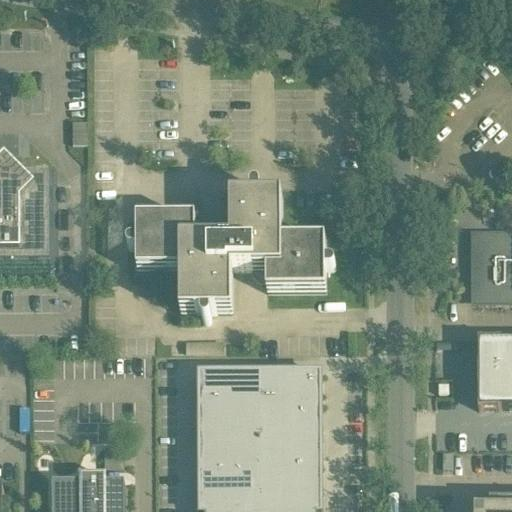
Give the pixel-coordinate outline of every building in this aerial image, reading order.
[(73,127),(73,136),(73,141),(73,149),(88,149),(88,127),(73,127)] [(8,174),(0,182),(0,279),(55,279),(54,188),(24,188),(8,174)] [(204,327),(205,328),(206,328),(208,328),(209,328),(210,327),(211,325),(212,323),(211,319),(232,319),(232,276),(253,275),(253,282),(260,290),(267,290),(267,296),(326,297),(326,276),(332,275),(334,275),(335,274),(336,272),(336,270),(336,269),(335,267),(334,266),(333,266),(332,266),(326,266),(326,245),(282,245),(282,202),(261,202),(261,196),(261,195),(260,194),(259,193),(257,192),(256,192),(255,192),(253,193),(252,194),(252,195),(251,196),(251,202),(231,202),(230,245),(211,245),(211,238),(204,231),(196,231),(196,224),(137,224),(137,245),(131,245),(130,245),(129,246),(128,247),(128,248),(128,249),(128,251),(128,253),(130,254),(132,255),(137,255),(138,275),(181,276),(181,319),(202,319),(202,324),(202,325),(204,327)] [(511,239),(474,240),(474,304),(511,304),(511,239)] [(479,386),(479,415),(502,415),(502,414),(511,413),(511,345),(502,346),(502,345),(479,345),(479,372),(479,386)] [(200,379),(200,409),(261,409),(261,378),(200,379)] [(261,378),(261,409),(321,409),(321,378),(261,378)] [(448,398),(448,388),(438,389),(438,399),(448,398)] [(201,439),(261,439),(261,409),(200,409),(201,439)] [(321,409),(261,409),(261,439),(322,439),(321,409)] [(201,439),(201,469),(261,469),(261,439),(201,439)] [(261,439),(261,469),(322,469),(322,439),(261,439)] [(117,442),(97,443),(98,464),(118,463),(117,442)] [(261,499),(261,469),(201,469),(201,499),(261,499)] [(261,469),(261,499),(322,499),(322,469),(261,469)] [(53,486),(53,511),(124,511),(125,486),(123,486),(53,486)] [(260,511),(261,499),(201,499),(201,511),(260,511)] [(321,511),(322,499),(261,499),(260,511),(321,511)]
